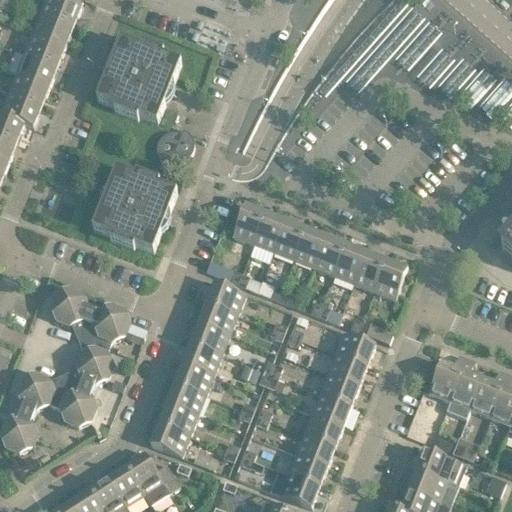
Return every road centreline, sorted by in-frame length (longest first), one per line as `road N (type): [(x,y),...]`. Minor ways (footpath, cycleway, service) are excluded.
road 1 (residential): [(28,511),(136,434),(189,232),(265,35)]
road 2 (residential): [(0,318),(12,284),(10,219),(35,157),(57,139),(108,0)]
road 3 (residential): [(344,511),(424,308)]
road 4 (residential): [(452,246),(297,184)]
